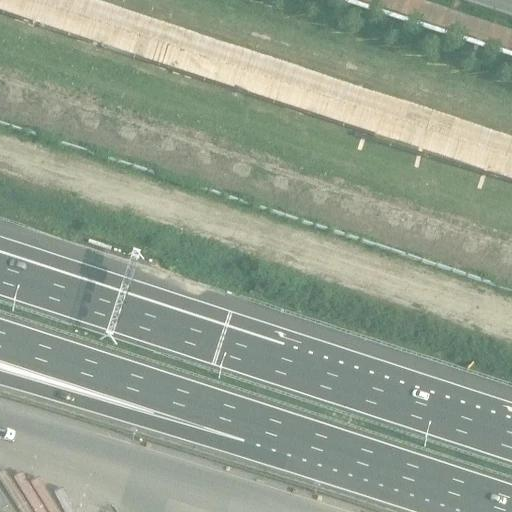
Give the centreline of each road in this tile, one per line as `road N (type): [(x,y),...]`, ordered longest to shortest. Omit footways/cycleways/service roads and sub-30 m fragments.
road 1 (motorway): [(511,442),(0,274)]
road 2 (motorway): [(253,422),(511,508)]
road 3 (motorway): [(0,339),(253,422)]
road 4 (motorway): [(0,365),(253,422)]
